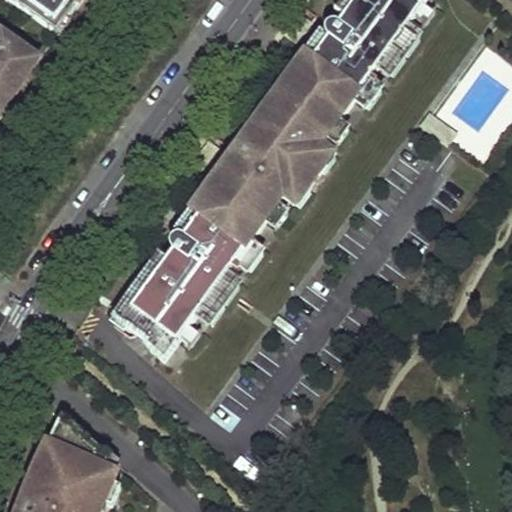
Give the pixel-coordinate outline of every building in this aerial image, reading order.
[(6,0),(59,37),(78,11),(73,8),(79,0),(84,0),(85,0),(6,0)] [(78,11),(85,0),(84,0),(79,0),(73,8),(78,11)] [(108,0),(106,0),(89,25),(99,33),(118,7),(108,0)] [(150,356),(162,367),(178,345),(187,332),(196,320),(200,315),(205,319),(222,296),(216,292),(223,283),(230,274),(235,278),(240,272),(248,261),(242,257),(247,250),(265,225),(274,213),(281,204),(286,208),(287,206),(296,195),(303,200),(305,197),(319,178),(322,175),(315,169),(323,158),(325,156),(319,152),(326,143),(335,131),(353,105),(357,100),(363,104),(371,92),(375,87),(370,83),(377,73),(383,63),(389,68),(406,45),(400,41),(404,36),(413,23),(422,11),(425,6),(416,0),(350,0),(321,40),(326,45),(314,61),(309,57),(229,166),(235,170),(221,190),(215,186),(187,224),(193,228),(181,245),(175,241),(114,325),(133,338),(136,334),(140,337),(162,307),(178,319),(150,356)] [(422,11),(413,23),(424,32),(433,19),(422,11)] [(316,22),(305,14),(286,40),(296,49),(316,22)] [(0,118),(40,62),(0,33),(0,118)] [(383,63),(377,73),(391,83),(418,46),(404,36),(400,41),(406,45),(389,68),(383,63)] [(357,100),(353,105),(367,116),(380,99),(371,92),(363,104),(357,100)] [(447,148),(454,139),(431,123),(428,121),(420,132),(439,146),(446,150),(447,148)] [(335,131),(326,143),(337,150),(346,138),(335,131)] [(8,138),(0,148),(0,169),(18,145),(8,138)] [(223,148),(212,140),(193,167),(203,175),(223,148)] [(334,166),(323,158),(315,169),(322,175),(319,178),(323,181),(334,166)] [(296,195),(287,206),(298,214),(309,199),(305,197),(303,200),(296,195)] [(174,214),(163,206),(144,233),(154,241),(174,214)] [(274,213),(265,225),(276,233),(285,222),(274,213)] [(248,261),(240,272),(249,278),(261,261),(247,250),(242,257),(248,261)] [(200,315),(196,320),(210,331),(237,294),(223,283),(216,292),(222,296),(205,319),(200,315)] [(136,334),(133,338),(147,354),(150,356),(178,319),(162,307),(140,337),(136,334)] [(187,332),(178,345),(189,353),(198,341),(187,332)] [(98,511),(109,486),(99,481),(104,467),(97,461),(79,502),(61,494),(81,447),(58,427),(41,463),(47,466),(35,496),(28,493),(21,511),(20,511),(98,511)] [(97,461),(81,447),(61,494),(79,502),(97,461)] [(47,466),(41,463),(28,493),(35,496),(47,466)]
